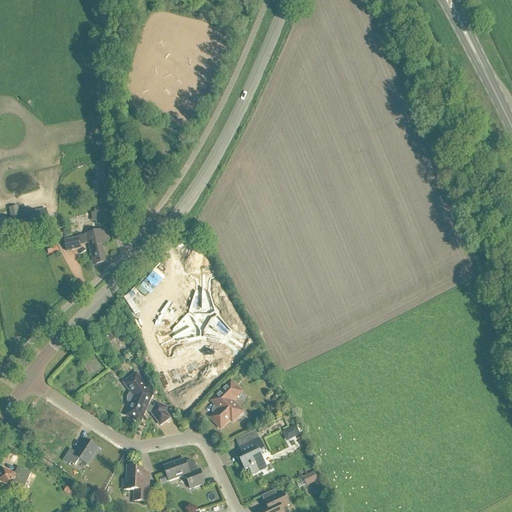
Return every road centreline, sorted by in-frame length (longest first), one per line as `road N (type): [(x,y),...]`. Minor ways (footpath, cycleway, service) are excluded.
road 1 (tertiary): [(27,375),(194,191),(287,0)]
road 2 (residential): [(237,511),(203,439),(132,449),(27,375)]
road 3 (track): [(128,272),(113,220),(101,0)]
